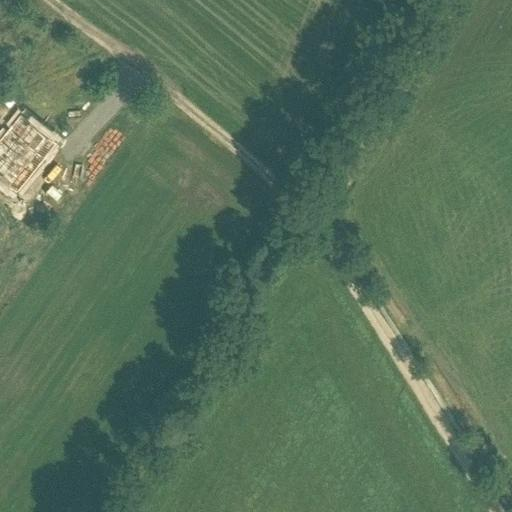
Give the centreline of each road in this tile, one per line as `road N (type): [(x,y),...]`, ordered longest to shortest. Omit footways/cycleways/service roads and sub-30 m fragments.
road 1 (track): [(314,220),(497,511)]
road 2 (track): [(57,0),(314,220)]
